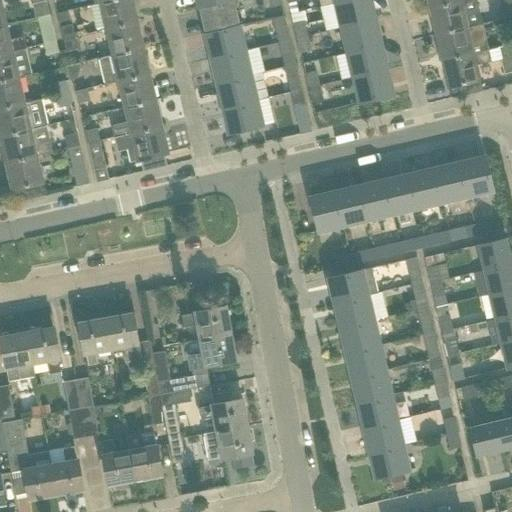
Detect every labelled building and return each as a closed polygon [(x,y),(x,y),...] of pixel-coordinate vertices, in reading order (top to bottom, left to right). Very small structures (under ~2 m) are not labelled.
[(137,22),(131,0),(112,0),(100,3),(106,29),(137,22)] [(233,1),(232,0),(197,0),(200,9),(233,1)] [(375,20),(370,0),(348,0),(336,3),(341,28),(375,20)] [(427,0),(430,8),(460,1),(465,0),(427,0)] [(477,0),(465,0),(430,8),(436,34),(482,24),(483,23),(477,0)] [(511,0),(499,0),(503,19),(511,16),(511,0)] [(239,26),(233,1),(200,9),(205,33),(239,26)] [(381,45),(375,20),(341,28),(347,53),(381,45)] [(294,23),(297,38),(308,36),(304,21),(294,23)] [(143,48),(137,22),(106,29),(112,55),(143,48)] [(60,27),(63,39),(75,36),(72,24),(60,27)] [(488,50),(482,24),(436,34),(442,61),(488,50)] [(23,37),(9,40),(6,25),(0,26),(0,54),(12,51),(26,48),(23,37)] [(289,40),(286,25),(275,27),(279,42),(289,40)] [(244,51),(239,26),(205,33),(211,58),(244,51)] [(55,41),(53,29),(41,32),(43,44),(55,41)] [(78,48),(75,36),(63,39),(66,51),(78,48)] [(311,50),(308,36),(297,38),(301,53),(311,50)] [(293,54),(289,40),(279,42),(282,56),(293,54)] [(58,53),(55,41),(43,44),(46,56),(58,53)] [(387,70),(381,45),(347,53),(353,78),(387,70)] [(511,72),(511,55),(510,45),(498,48),(504,74),(511,72)] [(12,51),(0,54),(0,81),(18,77),(32,74),(26,48),(12,51)] [(149,74),(143,48),(112,55),(99,59),(105,84),(118,81),(149,74)] [(491,62),(488,50),(442,61),(448,87),(458,85),(461,97),(482,92),(479,80),(475,65),(491,62)] [(250,75),(244,51),(211,58),(217,83),(250,75)] [(66,66),(69,80),(78,78),(81,67),(80,63),(66,66)] [(393,95),(387,70),(353,78),(359,103),(393,95)] [(319,86),(316,71),(306,74),(309,88),(319,86)] [(155,100),(149,74),(118,81),(125,107),(155,100)] [(256,100),(250,75),(217,83),(223,108),(256,100)] [(301,89),(298,76),(287,78),(291,92),(301,89)] [(0,109),(24,103),(18,77),(0,81),(0,109)] [(53,84),(56,96),(68,93),(65,82),(53,84)] [(323,101),(319,86),(309,88),(313,103),(323,101)] [(90,101),(87,88),(75,91),(78,104),(90,101)] [(305,105),(301,89),(291,92),(294,108),(305,105)] [(71,106),(68,93),(56,96),(58,108),(71,106)] [(256,100),(223,108),(229,134),(274,123),(268,97),(256,100)] [(24,103),(0,109),(0,136),(46,126),(39,100),(24,103)] [(161,126),(155,100),(125,107),(128,121),(112,126),(114,137),(117,137),(161,126)] [(46,126),(0,136),(0,138),(6,163),(36,156),(52,152),(51,149),(46,126)] [(168,153),(161,126),(117,137),(119,148),(129,145),(133,161),(168,153)] [(85,131),(88,144),(100,141),(97,128),(85,131)] [(65,136),(68,148),(80,146),(77,133),(65,136)] [(100,141),(88,144),(94,171),(94,170),(106,168),(100,141)] [(89,183),(80,146),(68,148),(77,186),(89,183)] [(43,183),(36,156),(6,163),(12,190),(43,183)] [(485,157),(459,163),(467,196),(493,190),(485,157)] [(467,196),(459,163),(434,169),(442,202),(467,196)] [(442,202),(434,169),(410,174),(417,208),(442,202)] [(417,208),(410,174),(385,180),(393,214),(417,208)] [(393,214),(385,180),(360,186),(368,220),(393,214)] [(368,220),(360,186),(335,192),(343,225),(368,220)] [(343,225),(335,192),(309,198),(317,231),(343,225)] [(490,221),(474,225),(477,236),(493,232),(490,221)] [(467,238),(464,227),(449,230),(451,241),(467,238)] [(451,241),(449,230),(434,234),(437,245),(451,241)] [(417,249),(414,238),(399,242),(402,253),(417,249)] [(510,264),(504,239),(478,245),(483,270),(510,264)] [(402,253),(399,242),(384,245),(387,256),(402,253)] [(367,261),(364,250),(349,253),(352,264),(367,261)] [(352,264),(349,253),(334,257),(337,268),(352,264)] [(446,264),(427,268),(430,283),(441,280),(449,278),(446,264)] [(511,289),(511,271),(510,264),(483,270),(489,295),(511,289)] [(339,276),(328,278),(334,304),(366,296),(368,296),(377,294),(371,268),(362,270),(348,274),(339,276)] [(423,283),(420,269),(408,271),(412,286),(423,283)] [(444,295),(441,280),(430,283),(434,298),(444,295)] [(426,298),(423,283),(412,286),(415,300),(426,298)] [(511,315),(511,289),(489,295),(495,319),(511,315)] [(374,321),(368,296),(334,304),(340,329),(374,321)] [(181,316),(184,328),(197,325),(199,339),(230,334),(225,307),(181,316)] [(140,357),(135,334),(132,314),(105,319),(111,348),(125,345),(128,360),(140,357)] [(453,329),(449,315),(438,317),(442,332),(453,329)] [(511,341),(511,315),(495,319),(501,344),(511,341)] [(434,333),(431,318),(420,321),(423,335),(434,333)] [(111,348),(105,319),(79,324),(87,367),(99,365),(96,351),(111,348)] [(379,346),(374,321),(340,329),(346,353),(379,346)] [(61,372),(57,348),(53,328),(27,333),(32,362),(46,359),(49,374),(61,372)] [(456,344),(453,329),(442,332),(445,346),(456,344)] [(32,362),(27,333),(0,337),(8,383),(35,378),(32,362)] [(438,348),(434,333),(423,335),(427,350),(438,348)] [(235,360),(230,334),(199,339),(202,354),(189,356),(193,376),(207,373),(206,366),(235,360)] [(511,367),(511,341),(501,344),(507,369),(511,367)] [(385,370),(379,346),(346,353),(352,378),(385,370)] [(151,354),(153,365),(156,382),(169,380),(164,352),(151,354)] [(464,379),(461,364),(450,367),(454,382),(464,379)] [(159,394),(156,382),(153,365),(141,367),(146,397),(159,394)] [(446,382),(443,368),(431,371),(435,385),(446,382)] [(391,395),(385,370),(352,378),(358,403),(391,395)] [(185,377),(169,380),(156,382),(159,394),(188,389),(185,377)] [(511,387),(511,385),(510,377),(495,380),(498,391),(511,387)] [(88,378),(76,380),(81,409),(93,406),(88,378)] [(81,409),(76,380),(64,382),(69,411),(81,409)] [(449,397),(446,382),(435,385),(438,400),(449,397)] [(486,382),(460,388),(462,400),(488,393),(486,382)] [(7,383),(0,384),(0,409),(2,423),(14,421),(9,392),(7,383)] [(190,402),(188,389),(159,394),(161,407),(174,405),(190,402)] [(164,423),(161,407),(159,394),(146,397),(152,425),(164,423)] [(397,420),(391,395),(358,403),(363,428),(397,420)] [(242,400),(222,403),(198,408),(200,420),(214,418),(216,432),(247,426),(242,400)] [(179,433),(174,405),(161,407),(164,423),(166,436),(179,433)] [(98,434),(93,406),(81,409),(86,437),(98,434)] [(86,437),(81,409),(69,411),(75,439),(86,437)] [(456,433),(453,417),(444,419),(447,435),(456,433)] [(22,419),(14,421),(2,423),(7,451),(11,473),(24,471),(29,499),(56,494),(50,465),(51,465),(49,451),(28,455),(22,419)] [(511,446),(511,419),(495,423),(501,449),(511,446)] [(403,445),(397,420),(363,428),(369,453),(403,445)] [(501,449),(495,423),(470,429),(476,455),(501,449)] [(216,432),(203,434),(208,460),(209,460),(230,457),(232,468),(252,465),(250,453),(252,453),(250,446),(247,426),(216,432)] [(161,475),(158,456),(156,446),(155,446),(153,432),(141,434),(144,448),(129,450),(135,480),(161,475)] [(459,447),(456,433),(447,435),(451,449),(459,447)] [(135,480),(129,450),(115,453),(112,439),(101,442),(103,455),(108,485),(109,491),(136,486),(135,480)] [(409,471),(404,451),(403,445),(369,453),(375,478),(409,471)] [(82,490),(79,470),(77,460),(74,446),(62,448),(65,462),(51,465),(50,465),(56,494),(82,490)]
